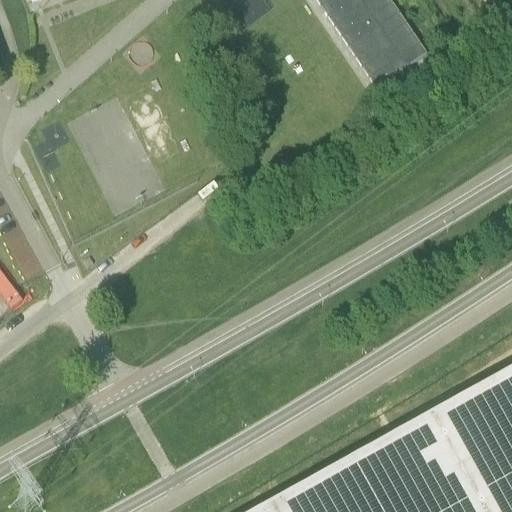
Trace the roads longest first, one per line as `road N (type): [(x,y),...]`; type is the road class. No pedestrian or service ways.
road 1 (tertiary): [(118,511),(511,271)]
road 2 (tertiary): [(511,177),(123,401)]
road 3 (tertiary): [(123,401),(0,471)]
